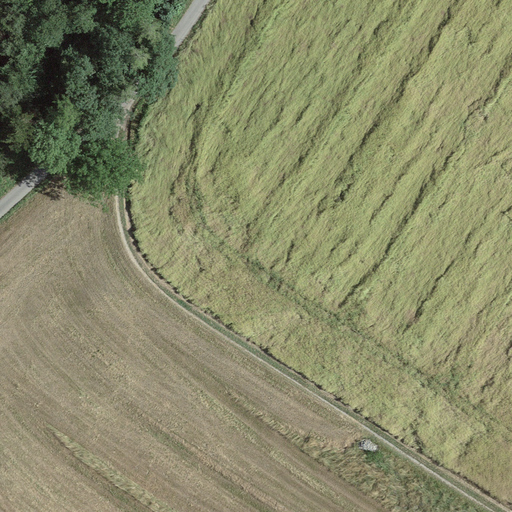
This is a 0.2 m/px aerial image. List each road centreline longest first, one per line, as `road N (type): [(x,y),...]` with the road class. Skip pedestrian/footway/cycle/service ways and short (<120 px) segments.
road 1 (track): [(117,116),(114,200),(149,271),(511,496)]
road 2 (track): [(199,0),(117,116),(0,216)]
